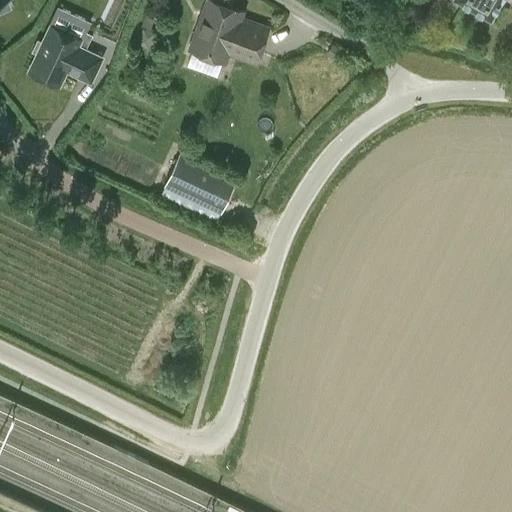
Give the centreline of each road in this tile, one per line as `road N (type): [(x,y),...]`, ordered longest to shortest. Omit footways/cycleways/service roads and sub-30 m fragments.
road 1 (unclassified): [(407,101),(369,119),(310,184),(287,227),(215,437),(171,437),(0,350)]
road 2 (residential): [(407,101),(385,62),(284,0)]
